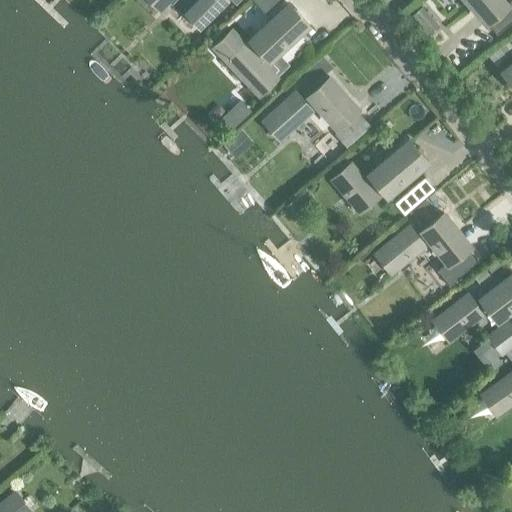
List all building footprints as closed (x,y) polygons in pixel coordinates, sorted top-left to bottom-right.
[(224,0),(149,0),(158,9),(166,0),(199,0),(185,14),(199,28),(226,1),(224,0)] [(252,0),(266,14),(281,0),(252,0)] [(464,0),(485,23),(506,5),(502,0),(464,0)] [(287,5),(249,40),(251,42),(245,47),(230,31),(214,46),(258,94),(274,79),(271,76),(277,70),(269,61),(307,25),(287,5)] [(511,46),(508,41),(488,56),(495,65),(511,51),(511,46)] [(323,57),(302,75),(311,85),(332,67),(323,57)] [(511,63),(501,72),(511,85),(511,63)] [(335,127),(356,109),(328,77),(307,96),(308,97),(303,102),(295,93),(263,121),(278,138),(310,110),(308,108),(314,103),(335,127)] [(241,129),(223,145),(234,158),(252,142),(241,129)] [(408,141),(368,174),(369,176),(363,181),(349,164),(332,178),(359,211),(376,197),(368,188),(375,182),(386,196),(426,162),(408,141)] [(423,177),(394,202),(404,214),(433,189),(423,177)] [(296,196),(283,206),(294,219),(307,209),(296,196)] [(466,249),(469,246),(443,213),(421,231),(422,232),(416,237),(409,228),(376,254),(389,271),(422,245),(421,243),(427,238),(446,263),(447,264),(466,249)] [(446,263),(437,270),(449,285),(477,263),(466,249),(447,264),(446,263)] [(497,262),(487,269),(494,278),(504,271),(497,262)] [(485,270),(474,278),(480,285),(490,277),(485,270)] [(511,273),(479,298),(481,300),(475,305),(467,295),(434,321),(447,339),(481,313),(479,311),(486,307),(496,321),(511,309),(511,273)] [(487,336),(500,354),(511,345),(511,322),(509,320),(487,336)] [(511,373),(482,395),(494,413),(511,400),(511,373)] [(15,493),(0,505),(0,511),(25,511),(29,509),(15,493)]
